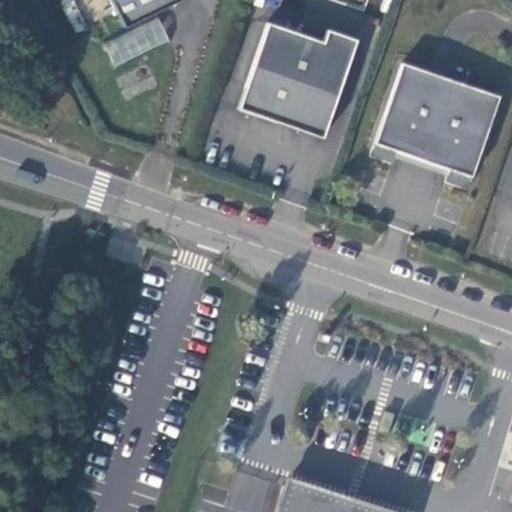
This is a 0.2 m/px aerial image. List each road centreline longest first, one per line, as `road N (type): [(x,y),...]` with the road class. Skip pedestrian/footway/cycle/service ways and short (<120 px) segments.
road 1 (secondary): [(0,158),(511,335)]
road 2 (unknown): [(283,255),(300,172),(291,160),(217,133)]
